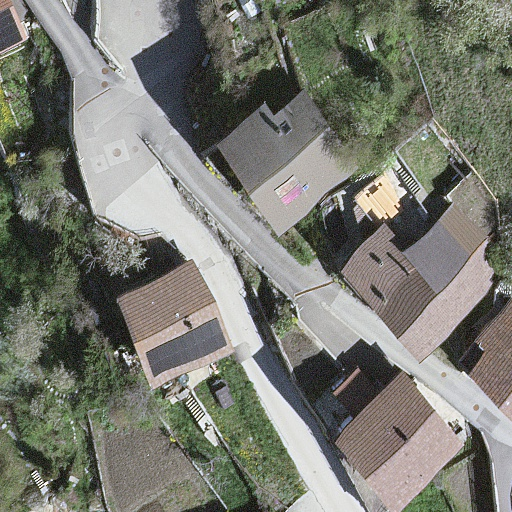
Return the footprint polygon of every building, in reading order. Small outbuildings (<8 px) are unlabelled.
[(0,0),(0,51),(20,42),(0,0)] [(255,100),(207,134),(272,227),(358,167),(301,86),(263,112),(255,100)] [(377,223),(334,262),(414,351),(509,266),(450,201),(399,247),(377,223)] [(183,257),(110,292),(152,379),(225,344),(183,257)] [(511,308),(506,303),(453,356),(511,415),(511,308)] [(394,370),(327,426),(391,502),(458,445),(394,370)]
